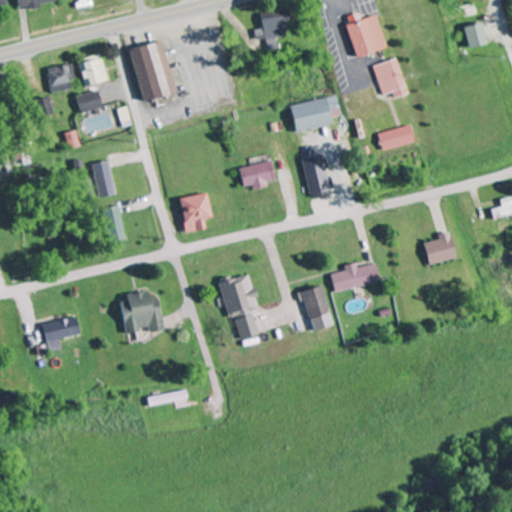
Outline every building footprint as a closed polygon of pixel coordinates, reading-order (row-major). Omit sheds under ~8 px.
[(259,13),(262,29),(254,31),(258,52),(281,47),(280,41),(287,40),(284,23),(289,21),(287,9),(277,11),(277,10),(259,13)] [(345,26),(355,58),(386,49),(376,16),(345,26)] [(468,49),(486,44),(481,23),(463,28),(468,49)] [(175,93),(162,41),(129,50),(143,101),(175,93)] [(108,82),(101,56),(77,62),(84,88),(108,82)] [(406,95),(398,60),(373,66),(381,96),(391,94),(392,98),(406,95)] [(76,78),(73,64),(47,70),(52,94),(72,89),(70,79),(76,78)] [(76,98),(81,114),(103,108),(98,91),(76,98)] [(34,101),(38,118),(53,114),(48,97),(34,101)] [(289,106),(295,133),(332,126),(330,118),(342,116),(338,97),(289,106)] [(133,126),(127,108),(117,111),(123,129),(133,126)] [(413,143),(409,126),(377,135),(381,152),(413,143)] [(69,151),(81,147),(75,131),(64,134),(69,151)] [(330,194),(321,156),(301,160),(311,199),(330,194)] [(100,199),(116,195),(107,161),(90,165),(100,199)] [(243,188),(251,186),(252,191),(266,187),(265,182),(275,180),(270,161),(238,170),(243,188)] [(179,198),(183,233),(204,231),(203,220),(209,219),(206,195),(179,198)] [(511,204),(511,205),(510,197),(498,200),(500,207),(488,210),(492,222),(511,215),(511,204)] [(102,209),(107,243),(124,240),(119,207),(102,209)] [(428,266),(455,259),(448,232),(436,236),(437,240),(422,244),(428,266)] [(374,264),(355,269),(354,264),(342,267),(343,271),(329,275),(334,293),(378,282),(374,264)] [(257,336),(251,311),(257,309),(249,274),(220,281),(234,341),(257,336)] [(310,332),(332,326),(321,286),(299,292),(310,332)] [(123,334),(146,330),(146,333),(162,331),(156,296),(147,298),(146,293),(117,298),(123,334)] [(58,339),(77,336),(74,319),(41,324),(45,352),(60,350),(58,339)] [(186,402),(184,393),(145,397),(146,406),(186,402)]
